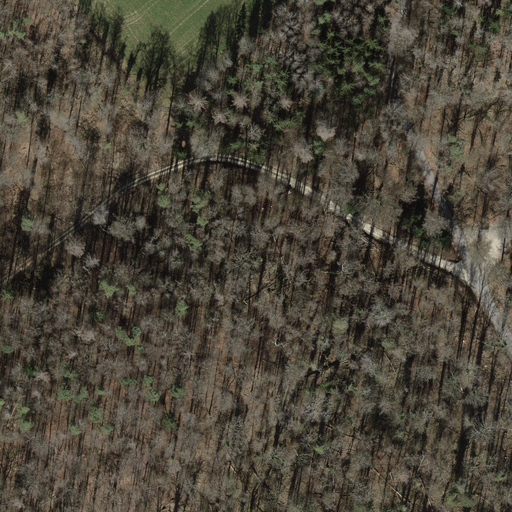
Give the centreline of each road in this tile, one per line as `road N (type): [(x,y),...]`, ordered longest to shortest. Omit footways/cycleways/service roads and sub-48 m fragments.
road 1 (track): [(511,237),(473,276),(385,238),(287,180),(214,155),(122,191)]
road 2 (track): [(0,285),(160,159),(300,0)]
road 3 (unclassified): [(511,338),(473,276),(400,104),(392,42),(409,0)]
